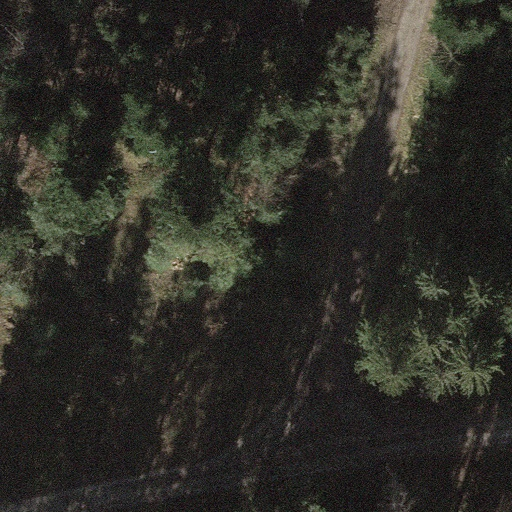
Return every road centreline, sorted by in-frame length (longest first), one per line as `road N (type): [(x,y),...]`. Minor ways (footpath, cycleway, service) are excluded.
road 1 (track): [(321,458),(428,0)]
road 2 (track): [(74,511),(511,426)]
